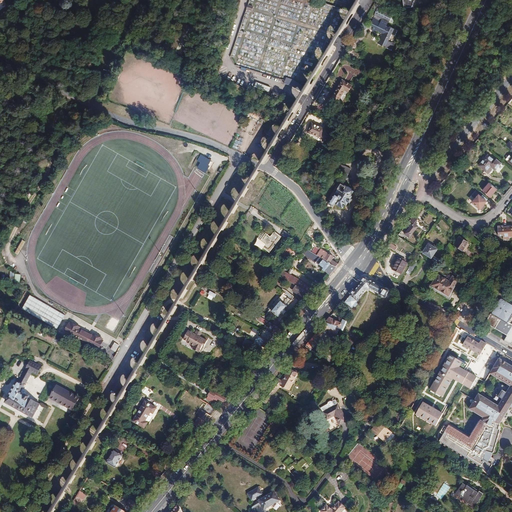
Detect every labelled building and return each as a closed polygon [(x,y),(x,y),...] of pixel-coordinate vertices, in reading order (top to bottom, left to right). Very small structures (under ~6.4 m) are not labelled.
[(400,0),(403,10),(414,9),(414,5),(416,0),(400,0)] [(371,22),(370,25),(376,28),(375,30),(382,34),(378,43),(382,46),(383,45),(386,46),(385,47),(392,50),(395,43),(392,42),(398,30),(390,27),(389,27),(386,26),(388,22),(392,15),(378,8),(374,16),(371,22)] [(197,29),(184,21),(169,48),(182,55),(197,29)] [(301,92),(303,87),(294,82),(294,81),(286,78),(285,81),(284,84),(292,86),(301,92)] [(331,99),(337,102),(345,90),(348,92),(351,86),(342,80),(331,99)] [(322,89),(316,104),(323,106),(328,91),(322,89)] [(268,135),(273,138),(279,127),(274,124),(272,128),(268,135)] [(323,129),(312,124),(308,133),(317,137),(318,136),(319,136),(323,142),(329,137),(323,129)] [(488,173),(493,168),(494,166),(497,169),(501,163),(496,159),(495,160),(488,154),(478,165),(484,170),(481,174),(488,179),(491,176),(488,173)] [(201,156),(198,161),(201,163),(198,169),(205,173),(209,166),(208,166),(210,161),(201,156)] [(387,178),(382,176),(377,187),(382,189),(387,178)] [(497,189),(489,183),(483,190),(490,196),(497,189)] [(352,195),(351,195),(354,190),(345,185),(343,184),(343,185),(340,186),(326,207),(327,208),(331,209),(335,202),(343,207),(346,203),(347,204),(348,201),(350,198),(352,195)] [(479,194),(479,195),(476,192),(472,196),(475,198),(472,202),(480,209),(480,208),(482,210),(485,206),(483,204),(486,201),(479,194)] [(418,219),(414,216),(397,235),(403,240),(407,235),(409,238),(418,226),(414,224),(418,219)] [(503,237),(510,237),(511,236),(511,227),(503,228),(503,226),(498,227),(498,236),(503,236),(503,237)] [(265,245),(262,248),(269,253),(281,237),(275,232),(270,237),(266,233),(260,241),(265,245)] [(463,251),(468,243),(460,238),(455,246),(463,251)] [(429,244),(423,253),(431,258),(430,261),(437,265),(440,260),(433,256),(437,249),(429,244)] [(321,249),(317,256),(320,257),(320,258),(322,259),(330,263),(330,264),(335,267),(338,264),(332,261),(334,257),(328,253),(326,256),(324,255),(325,253),(323,252),(326,248),(323,247),(322,250),(321,249)] [(317,256),(309,250),(305,255),(318,265),(330,274),(336,268),(335,267),(330,264),(330,263),(322,259),(320,258),(320,257),(317,256)] [(401,274),(407,263),(398,258),(392,269),(401,274)] [(418,262),(414,259),(409,269),(406,273),(410,275),(418,262)] [(302,288),(313,294),(317,290),(282,271),(280,276),(302,288)] [(450,282),(438,275),(431,286),(449,296),(458,280),(453,277),(450,282)] [(380,294),(380,295),(385,298),(389,290),(363,277),(360,281),(361,282),(355,291),(353,289),(349,293),(351,295),(350,295),(344,302),(352,308),(353,306),(355,307),(357,304),(356,303),(358,301),(357,300),(366,290),(370,289),(380,294)] [(302,298),(307,302),(313,294),(302,288),(298,294),(299,295),(299,296),(299,297),(300,298),(302,298)] [(210,291),(207,298),(214,300),(216,293),(210,291)] [(272,305),(269,309),(270,310),(271,311),(272,311),(278,317),(281,313),(283,314),(286,311),(284,310),(287,306),(286,306),(294,296),(287,291),(282,297),(283,298),(280,301),(278,300),(273,305),(272,305)] [(65,315),(30,295),(22,309),(57,329),(65,315)] [(511,305),(501,299),(499,300),(485,323),(507,336),(504,341),(511,345),(511,305)] [(306,345),(311,349),(327,329),(336,334),(338,329),(342,331),(346,321),(343,320),(341,323),(330,317),(306,345)] [(283,330),(268,321),(267,323),(266,324),(270,326),(269,328),(274,332),(273,333),(272,334),(265,342),(262,339),(258,336),(255,343),(267,349),(283,330)] [(69,324),(64,333),(98,350),(103,341),(101,340),(102,339),(93,334),(93,336),(79,329),(80,328),(71,323),(70,324),(69,324)] [(188,330),(184,339),(189,342),(188,343),(194,346),(193,349),(199,352),(203,345),(204,346),(210,336),(206,334),(206,335),(202,333),(196,330),(195,334),(188,330)] [(454,342),(462,344),(465,332),(458,330),(454,342)] [(468,337),(463,345),(480,355),(487,344),(481,340),(479,344),(468,337)] [(115,352),(119,345),(115,342),(111,349),(115,352)] [(470,366),(451,355),(432,390),(445,398),(455,379),(473,389),(479,377),(467,370),(470,366)] [(469,409),(483,418),(482,420),(471,438),(449,425),(439,442),(481,467),(480,469),(487,473),(493,466),(489,464),(492,459),(493,454),(500,431),(498,431),(500,423),(509,408),(511,403),(511,366),(499,358),(497,362),(490,373),(511,386),(498,406),(478,393),(476,398),(474,400),(469,409)] [(30,361),(21,378),(27,381),(32,372),(37,375),(42,365),(39,363),(38,365),(30,361)] [(283,381),(279,379),(261,400),(266,404),(281,386),(289,390),(297,375),(289,371),(283,381)] [(16,382),(6,401),(22,410),(21,411),(32,418),(40,404),(29,398),(30,396),(26,394),(25,395),(21,393),(25,384),(19,381),(18,383),(16,382)] [(79,398),(57,386),(50,398),(72,410),(79,398)] [(215,393),(211,391),(209,394),(223,402),(227,398),(216,392),(215,393)] [(323,413),(338,404),(335,400),(332,401),(330,401),(328,402),(327,404),(320,408),(323,413)] [(153,413),(156,408),(145,401),(133,422),(144,428),(147,422),(145,421),(150,412),(153,413)] [(446,413),(424,401),(416,416),(438,428),(446,413)] [(194,424),(201,429),(212,416),(217,409),(207,403),(198,417),(198,418),(194,424)] [(340,424),(347,420),(338,404),(323,413),(327,419),(334,415),(340,424)] [(379,422),(372,430),(384,440),(383,441),(387,444),(394,435),(379,422)] [(289,457),(283,463),(288,468),(289,467),(290,469),(293,466),(300,473),(304,470),(302,468),(308,462),(309,463),(312,460),(309,458),(312,456),(309,453),(305,456),(303,454),(306,452),(304,449),(301,452),(297,447),(291,453),(296,458),(293,461),(289,457)] [(122,455),(114,450),(107,462),(115,467),(122,455)] [(167,470),(173,462),(167,458),(161,465),(167,470)] [(441,500),(450,487),(444,483),(436,495),(441,500)] [(466,486),(463,483),(457,491),(461,494),(459,497),(470,505),(469,506),(473,509),(484,494),(479,491),(478,493),(467,485),(466,486)] [(262,495),(263,494),(259,487),(248,494),(252,501),(258,497),(259,500),(257,501),(251,508),(253,510),(249,511),(255,511),(253,508),(260,504),(264,510),(280,500),(274,491),(264,497),(262,495)] [(80,491),(75,500),(81,504),(87,495),(80,491)] [(134,509),(138,504),(130,499),(127,504),(134,509)] [(327,505),(321,511),(341,511),(345,507),(339,502),(336,504),(332,510),(331,509),(327,505)]
